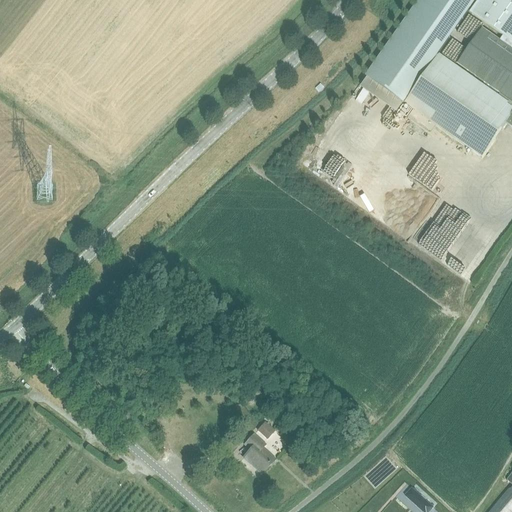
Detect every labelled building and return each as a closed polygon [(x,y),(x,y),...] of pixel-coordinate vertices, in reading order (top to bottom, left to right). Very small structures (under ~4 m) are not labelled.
[(481,88),(438,57),(477,0),(421,0),(367,78),(405,105),(414,111),(408,120),(429,135),(435,126),(483,160),(507,125),(511,128),(511,0),(482,0),(472,15),(503,37),(500,42),(483,30),(458,65),(484,84),(481,88)] [(318,91),(324,86),(320,82),(314,86),(318,91)] [(405,136),(424,141),(426,135),(407,130),(405,136)] [(251,396),(271,399),(272,393),(252,390),(251,396)] [(257,431),(267,441),(275,432),(265,423),(257,431)] [(250,451),(243,459),(249,464),(250,463),(263,474),(275,461),(261,449),(265,446),(254,436),(245,446),(250,451)] [(510,489),(491,511),(511,511),(511,474),(507,481),(511,484),(511,488),(511,489),(510,489)] [(392,487),(385,496),(403,511),(411,511),(415,508),(392,487)] [(405,496),(419,508),(425,501),(412,489),(405,496)]
